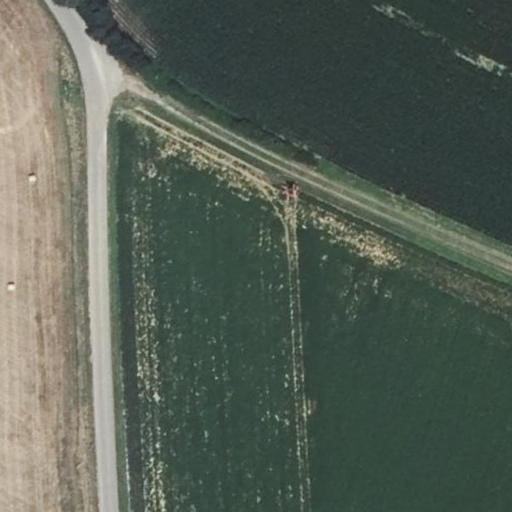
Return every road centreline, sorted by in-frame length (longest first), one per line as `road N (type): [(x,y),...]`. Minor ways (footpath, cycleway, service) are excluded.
road 1 (residential): [(111,511),(92,49),(57,0)]
road 2 (track): [(511,269),(305,180),(92,49)]
